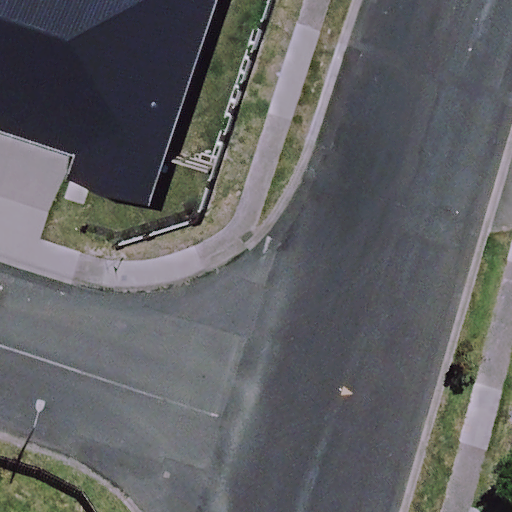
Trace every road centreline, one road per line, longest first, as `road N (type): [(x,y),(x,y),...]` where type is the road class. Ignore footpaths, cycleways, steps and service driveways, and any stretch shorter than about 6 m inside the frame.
road 1 (residential): [(319,455),(463,0)]
road 2 (residential): [(319,455),(0,348)]
